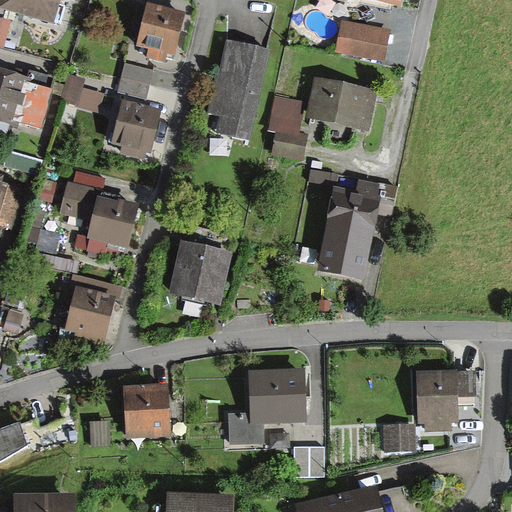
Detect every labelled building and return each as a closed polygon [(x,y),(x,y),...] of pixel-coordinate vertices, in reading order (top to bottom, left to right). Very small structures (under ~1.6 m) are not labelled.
[(0,0),(0,10),(40,23),(46,0),(0,0)] [(361,0),(360,3),(392,10),(393,3),(402,5),(402,0),(361,0)] [(181,16),(144,6),(132,45),(170,55),(181,16)] [(336,52),(385,60),(390,29),(342,20),(336,52)] [(214,134),(244,140),(262,48),(220,40),(206,112),(218,115),(214,134)] [(0,119),(30,128),(46,76),(0,62),(0,119)] [(143,99),(150,73),(123,65),(116,92),(143,99)] [(311,119),(362,130),(370,89),(319,79),(311,119)] [(102,115),(108,92),(80,84),(74,106),(102,115)] [(294,134),(301,102),(274,96),(266,131),(271,132),(267,150),(296,156),(300,135),(294,134)] [(145,154),(156,113),(119,103),(108,144),(145,154)] [(315,267),(355,275),(369,210),(386,214),(391,189),(335,177),(315,267)] [(122,246),(132,209),(90,197),(92,191),(64,183),(57,209),(85,216),(80,235),(122,246)] [(28,245),(48,250),(53,235),(33,229),(28,245)] [(166,294),(210,304),(222,252),(177,242),(166,294)] [(97,346),(111,296),(72,286),(58,335),(97,346)] [(0,327),(0,328),(13,333),(19,312),(6,308),(0,327)] [(449,369),(415,371),(418,421),(452,419),(449,369)] [(258,419),(299,418),(298,372),(245,373),(246,419),(226,419),(226,444),(258,444),(258,419)] [(465,403),(481,402),(480,372),(464,372),(465,403)] [(123,436),(164,435),(163,386),(121,387),(123,436)] [(88,443),(102,443),(102,422),(87,422),(88,443)] [(19,424),(0,430),(0,459),(26,445),(19,424)] [(382,452),(409,452),(409,426),(382,426),(382,452)] [(296,478),(319,478),(319,446),(296,446),(296,478)] [(372,511),(365,484),(293,503),(295,511),(372,511)] [(222,511),(222,492),(161,491),(160,511),(222,511)] [(65,511),(65,495),(5,496),(5,511),(65,511)]
